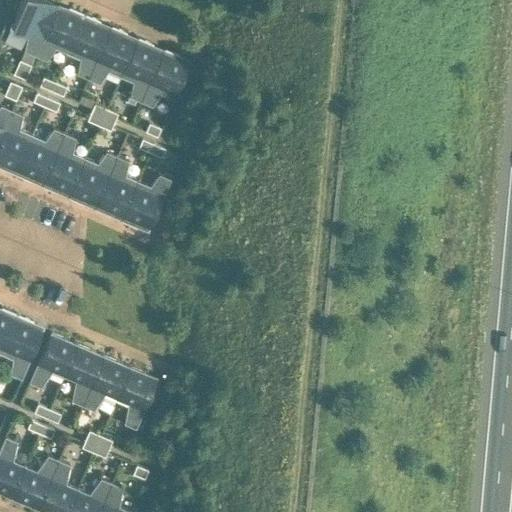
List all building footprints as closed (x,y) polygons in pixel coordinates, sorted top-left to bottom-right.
[(35,55),(57,5),(46,0),(20,0),(9,27),(27,35),(24,50),(35,55)] [(67,53),(85,13),(69,7),(68,9),(57,5),(35,55),(46,60),(55,47),(67,53)] [(110,28),(109,27),(98,23),(100,20),(85,13),(67,53),(80,58),(77,73),(88,78),(110,28)] [(136,39),(135,39),(125,34),(126,31),(110,24),(109,27),(110,28),(88,78),(99,83),(108,70),(120,76),(136,39)] [(163,51),(161,50),(151,46),(152,43),(136,36),(135,39),(136,39),(120,76),(133,81),(130,96),(141,100),(163,51)] [(179,54),(164,48),(163,47),(161,50),(163,51),(141,100),(152,105),(160,93),(174,99),(190,62),(178,57),(179,54)] [(19,59),(13,73),(25,78),(31,64),(19,59)] [(51,90),(55,81),(43,76),(40,85),(51,90)] [(16,99),(22,85),(10,80),(4,94),(16,99)] [(66,86),(55,81),(51,90),(63,95),(66,86)] [(116,101),(118,91),(102,86),(99,96),(116,101)] [(44,105),(48,97),(36,92),(33,100),(44,105)] [(56,110),(59,102),(48,97),(44,105),(56,110)] [(0,133),(11,109),(0,103),(0,133)] [(102,116),(106,108),(95,103),(91,111),(102,116)] [(118,113),(106,108),(102,116),(114,121),(118,113)] [(0,167),(14,173),(32,134),(19,128),(22,114),(11,109),(0,133),(0,163),(1,163),(0,165),(0,167)] [(99,125),(102,116),(91,111),(87,119),(99,125)] [(110,130),(114,121),(102,116),(99,125),(110,130)] [(149,122),(145,131),(157,136),(161,127),(149,122)] [(42,181),(64,132),(53,127),(44,139),(32,134),(14,173),(30,180),(31,177),(42,181)] [(69,193),(84,156),(72,151),(75,137),(64,132),(42,181),(40,184),(57,191),(58,188),(68,193),(69,193)] [(150,151),(154,143),(142,138),(139,146),(150,151)] [(161,156),(165,148),(154,143),(150,151),(161,156)] [(95,204),(117,155),(106,150),(97,162),(84,156),(69,193),(68,193),(67,196),(83,203),(84,200),(94,204),(95,204)] [(121,216),(137,179),(125,174),(128,159),(117,155),(95,204),(94,204),(93,207),(109,214),(111,211),(121,216)] [(150,185),(137,179),(121,216),(119,219),(136,226),(137,223),(149,228),(171,178),(158,173),(150,185)] [(0,352),(17,313),(2,307),(0,310),(0,309),(0,352)] [(21,378),(43,328),(31,323),(32,320),(17,313),(0,352),(12,358),(9,373),(21,378)] [(63,375),(77,343),(50,331),(29,381),(40,386),(52,370),(63,375)] [(82,404),(104,354),(77,343),(63,375),(75,380),(71,399),(82,404)] [(116,398),(130,366),(104,354),(82,404),(93,409),(105,393),(116,398)] [(157,378),(130,366),(116,398),(128,403),(124,422),(136,428),(157,378)] [(46,416),(49,408),(38,403),(34,411),(46,416)] [(61,413),(49,408),(46,416),(57,422),(61,413)] [(92,410),(91,425),(111,426),(111,411),(92,410)] [(39,432),(42,424),(31,419),(27,427),(39,432)] [(50,437),(54,429),(42,424),(39,432),(50,437)] [(97,443),(100,435),(89,430),(85,438),(97,443)] [(0,492),(10,497),(24,465),(13,460),(17,440),(5,435),(0,446),(0,492)] [(112,440),(100,435),(97,443),(108,448),(112,440)] [(93,451),(97,443),(85,438),(82,446),(93,451)] [(105,456),(108,448),(97,443),(93,451),(105,456)] [(37,509),(58,459),(47,454),(36,470),(24,465),(10,497),(37,509)] [(44,511),(66,511),(77,488),(66,483),(69,463),(58,459),(37,509),(44,511)] [(144,478),(148,470),(136,465),(133,473),(144,478)] [(98,511),(111,482),(100,477),(89,493),(77,488),(66,511),(98,511)] [(122,486),(111,482),(98,511),(130,511),(131,511),(119,506),(122,486)]
